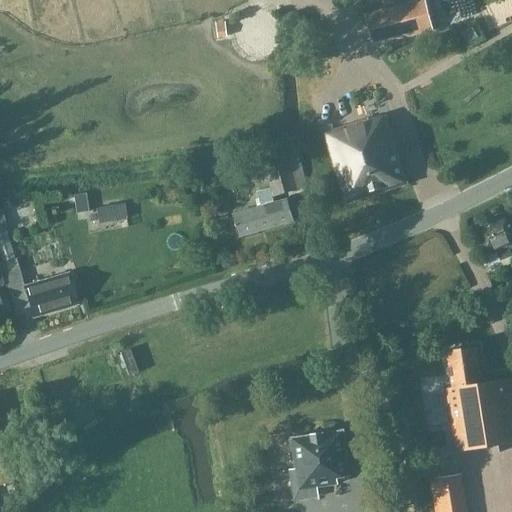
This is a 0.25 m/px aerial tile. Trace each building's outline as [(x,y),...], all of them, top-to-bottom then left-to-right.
[(425,0),(416,0),(364,14),(373,47),(434,31),(425,0)] [(345,204),(407,185),(386,116),(384,116),(384,115),(351,125),(339,85),(311,94),(345,204)] [(286,199),(274,203),(273,197),(307,188),(298,153),(263,162),(255,164),(259,181),(267,179),(270,188),(256,192),(257,199),(254,200),(256,207),(231,214),(238,238),(294,223),(286,199)] [(85,193),(73,196),(76,213),(83,212),(88,211),(85,193)] [(94,203),(94,221),(121,221),(120,202),(94,203)] [(511,257),(507,247),(511,244),(511,222),(507,212),(474,227),(487,256),(495,252),(502,268),(511,263),(511,257)] [(23,265),(60,250),(47,217),(10,232),(23,265)] [(14,259),(4,229),(3,225),(0,225),(0,260),(1,263),(2,263),(15,311),(28,308),(31,319),(77,306),(68,273),(23,286),(15,259),(14,259)] [(458,452),(511,443),(511,381),(511,378),(483,383),(477,347),(447,352),(453,387),(447,388),(454,431),(458,452)] [(137,373),(129,350),(119,354),(127,377),(137,373)] [(343,433),(343,431),(341,431),(341,432),(293,439),(293,438),(291,439),(291,441),(292,441),(296,469),(290,470),(294,491),(339,485),(338,479),(350,477),(343,433)] [(4,457),(0,442),(0,485),(11,483),(4,457)] [(435,480),(439,511),(466,511),(460,476),(435,480)]
